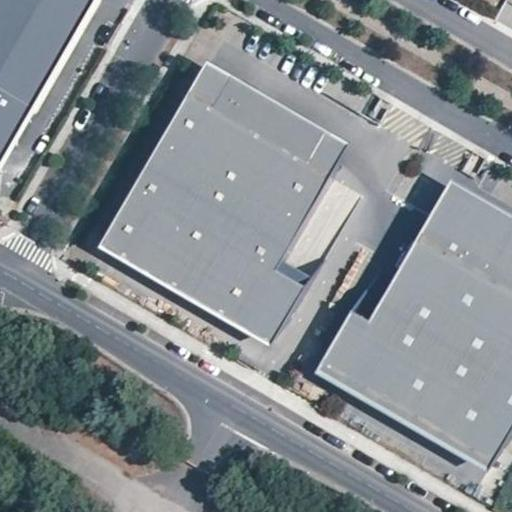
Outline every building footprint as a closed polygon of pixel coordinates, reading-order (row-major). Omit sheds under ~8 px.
[(105,0),(0,0),(0,169),(7,170),(41,111),(105,0)] [(331,177),(348,146),(206,64),(188,94),(211,107),(225,83),(322,139),(308,164),(331,177)] [(225,83),(211,107),(188,94),(116,218),(120,220),(106,244),(270,339),(284,316),(288,318),(305,289),(276,272),(282,262),(331,177),(308,164),(322,139),(225,83)] [(511,217),(447,181),(425,219),(449,233),(463,207),(511,235),(511,217)] [(511,235),(463,207),(449,233),(425,219),(391,278),(511,347),(511,235)] [(270,339),(106,244),(120,220),(116,218),(98,249),(271,348),(288,318),(284,316),(270,339)] [(311,279),(282,262),(276,272),(305,289),(311,279)] [(511,426),(511,347),(391,278),(366,323),(348,312),(334,337),(338,340),(321,368),(486,462),(503,433),(507,435),(511,426)] [(486,472),(507,435),(503,433),(486,462),(321,368),(338,340),(334,337),(313,374),(486,472)]
